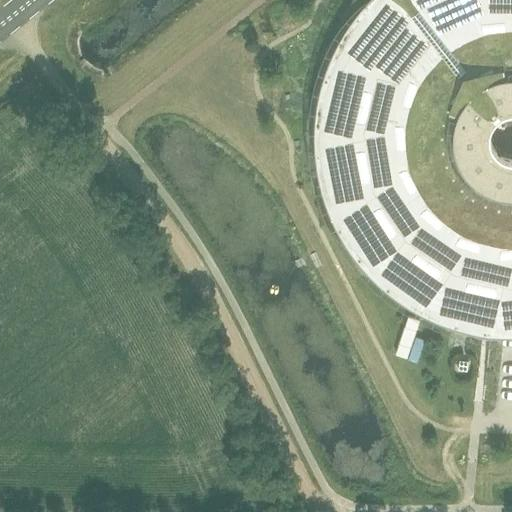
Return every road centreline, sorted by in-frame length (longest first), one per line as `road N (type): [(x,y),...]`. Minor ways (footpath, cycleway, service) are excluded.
road 1 (track): [(324,511),(177,239),(96,132)]
road 2 (track): [(8,19),(96,132)]
